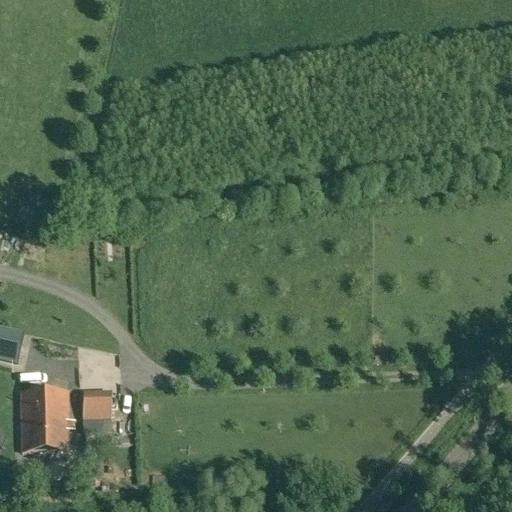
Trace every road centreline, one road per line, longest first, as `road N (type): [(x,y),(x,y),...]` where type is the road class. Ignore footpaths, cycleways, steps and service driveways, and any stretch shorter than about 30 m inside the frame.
road 1 (track): [(511,371),(171,381),(140,368),(119,327),(93,300),(0,277)]
road 2 (tertiary): [(412,511),(511,395)]
